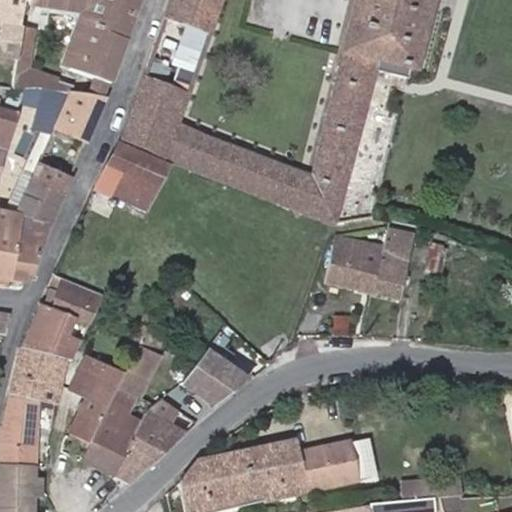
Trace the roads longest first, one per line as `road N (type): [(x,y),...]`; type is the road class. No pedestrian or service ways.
road 1 (residential): [(125,511),(231,417),(301,376),(388,356),(511,364)]
road 2 (residential): [(30,302),(146,0)]
